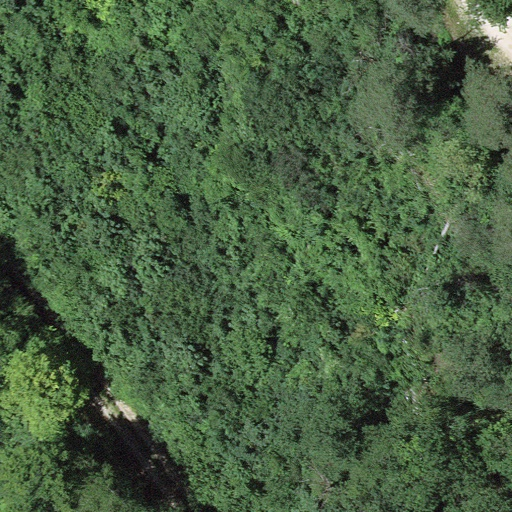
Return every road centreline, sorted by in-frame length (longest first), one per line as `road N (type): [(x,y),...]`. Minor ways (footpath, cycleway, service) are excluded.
road 1 (trunk): [(511,313),(145,288),(0,249)]
road 2 (track): [(0,253),(191,511)]
